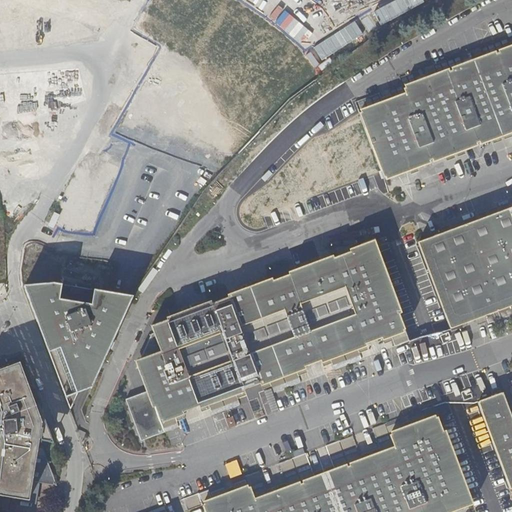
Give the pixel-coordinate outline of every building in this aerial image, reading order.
[(410,94),(356,114),(380,179),(511,129),(511,47),(407,87),(410,94)] [(22,157),(39,154),(37,142),(20,145),(22,157)] [(91,234),(111,177),(81,166),(60,223),(91,234)] [(511,207),(418,243),(450,329),(511,306),(511,207)] [(232,393),(265,381),(293,370),(327,358),(354,348),(387,335),(402,330),(370,244),(148,326),(150,333),(148,334),(137,359),(132,361),(143,392),(122,399),(137,441),(161,432),(157,421),(171,416),(205,403),(232,393)] [(61,384),(71,410),(79,393),(92,388),(133,297),(94,290),(91,306),(59,301),(61,285),(55,284),(24,287),(28,298),(35,317),(44,338),(53,363),(61,384)] [(406,342),(402,330),(387,335),(391,347),(406,342)] [(354,348),(327,358),(331,369),(358,359),(354,348)] [(42,414),(39,405),(35,406),(33,400),(25,379),(21,368),(20,364),(0,371),(0,497),(30,502),(33,483),(57,487),(49,464),(43,447),(40,450),(38,450),(39,442),(54,444),(42,414)] [(293,370),(265,381),(269,392),(297,382),(293,370)] [(232,393),(205,403),(209,414),(236,404),(232,393)] [(511,419),(502,393),(477,402),(489,433),(510,487),(511,486),(511,419)] [(369,428),(379,454),(392,449),(386,435),(434,417),(430,406),(369,428)] [(157,421),(161,432),(175,427),(171,416),(157,421)] [(442,511),(466,503),(434,417),(386,435),(392,449),(379,454),(359,461),(331,472),(312,479),(285,489),(265,496),(252,501),(247,488),(232,493),(221,497),(182,511),(177,500),(160,507),(162,511),(442,511)] [(322,446),(331,472),(359,461),(350,436),(322,446)] [(275,464),(285,489),(312,479),(302,453),(275,464)] [(228,481),(232,493),(247,488),(252,501),(265,496),(255,471),(228,481)] [(177,500),(182,511),(221,497),(217,485),(177,500)]
